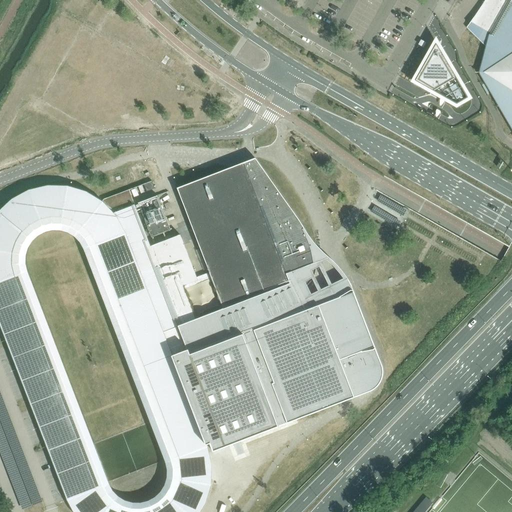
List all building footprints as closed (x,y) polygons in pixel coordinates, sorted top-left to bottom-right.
[(511,0),(485,0),(466,28),(486,50),(479,73),(511,129),(511,0)] [(440,51),(436,44),(415,81),(441,96),(456,105),(468,98),(464,92),(466,90),(463,86),(461,87),(460,85),(462,84),(455,72),(453,73),(451,70),(453,69),(442,49),(440,51)] [(255,159),(243,163),(291,286),(293,292),(300,289),(303,288),(306,287),(308,284),(311,281),(313,278),(314,275),(315,273),(315,270),(315,266),(315,265),(315,264),(314,256),(311,244),(308,239),(305,230),(302,225),(255,159)] [(209,272),(197,277),(180,235),(150,246),(149,246),(148,247),(178,327),(187,350),(176,354),(172,356),(205,444),(206,444),(206,445),(207,445),(210,444),(213,452),(232,444),(233,444),(240,441),(296,420),(340,403),(361,395),(363,394),(369,392),(370,392),(370,391),(371,391),(372,391),(372,390),(373,390),(374,390),(374,389),(375,389),(375,388),(376,388),(376,387),(377,387),(377,386),(378,386),(378,385),(379,385),(379,384),(380,384),(380,383),(380,382),(381,382),(381,381),(381,380),(382,380),(382,379),(382,378),(382,377),(383,376),(383,375),(383,374),(383,373),(383,372),(383,371),(383,370),(383,369),(383,368),(382,368),(382,367),(382,366),(382,365),(351,285),(350,284),(350,283),(349,283),(349,282),(348,282),(347,282),(346,281),(345,281),(344,281),(343,281),(343,282),(342,282),(335,286),(330,288),(306,300),(300,289),(293,292),(291,286),(243,163),(231,168),(177,188),(177,189),(209,272)] [(152,182),(144,185),(147,192),(155,189),(152,182)] [(199,511),(204,504),(209,492),(211,479),(211,466),(209,453),(213,452),(210,444),(207,445),(206,445),(206,444),(205,444),(172,356),(176,354),(187,350),(178,327),(148,247),(149,246),(134,205),(127,208),(127,209),(133,225),(123,229),(121,230),(114,218),(111,214),(114,213),(103,202),(102,202),(93,195),(81,190),(69,188),(56,188),(44,188),(32,191),(19,196),(8,205),(0,213),(0,312),(69,491),(75,506),(78,511),(199,511)] [(103,200),(102,202),(103,202),(114,213),(127,208),(134,205),(135,205),(134,203),(134,204),(132,200),(133,200),(129,190),(103,200)] [(157,196),(138,204),(151,238),(162,234),(171,230),(157,196)] [(114,213),(111,214),(114,218),(121,230),(123,229),(133,225),(127,209),(127,208),(114,213)]
